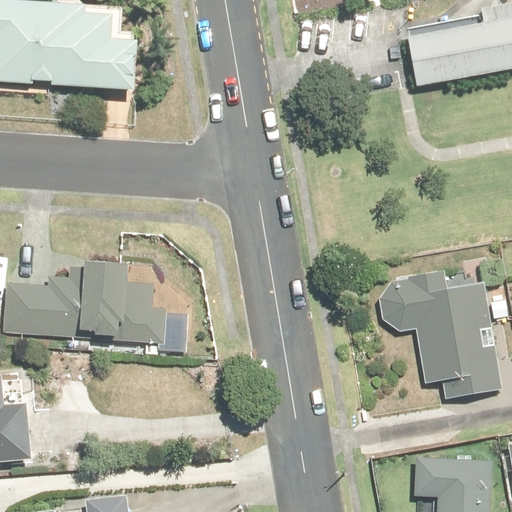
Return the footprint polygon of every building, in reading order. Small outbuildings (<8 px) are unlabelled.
[(417,39),(425,87),(511,72),(511,6),(490,10),(493,27),(417,39)] [(0,106),(108,111),(110,56),(89,55),(90,22),(0,18),(0,106)] [(169,285),(160,285),(132,263),(132,257),(124,256),(122,256),(83,254),(81,286),(58,284),(56,297),(19,296),(19,307),(0,305),(0,357),(58,361),(58,358),(104,362),(102,386),(180,385),(169,285)] [(511,277),(489,281),(508,393),(511,392),(511,277)] [(396,314),(360,298),(340,345),(384,364),(392,423),(460,414),(446,307),(396,314)] [(511,511),(511,459),(473,467),(480,511),(511,511)] [(454,475),(384,476),(384,511),(455,511),(456,509),(455,509),(454,475)]
